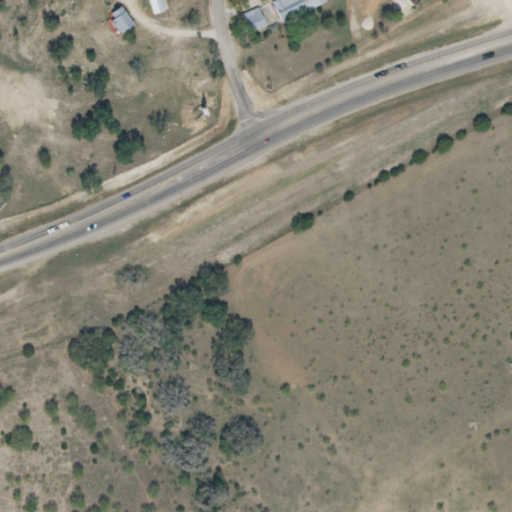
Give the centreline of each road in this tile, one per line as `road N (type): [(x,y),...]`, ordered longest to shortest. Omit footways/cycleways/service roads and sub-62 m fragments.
road 1 (primary): [(511,45),(316,116),(145,204),(0,261)]
road 2 (residential): [(267,140),(228,0)]
